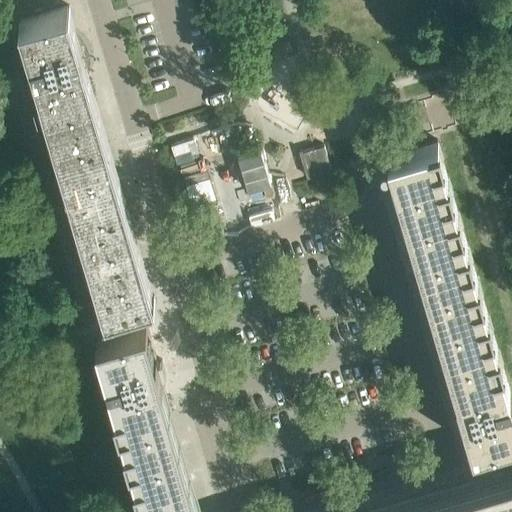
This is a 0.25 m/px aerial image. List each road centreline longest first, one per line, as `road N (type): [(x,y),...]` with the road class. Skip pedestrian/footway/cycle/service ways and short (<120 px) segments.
road 1 (residential): [(97,0),(196,326),(208,373),(204,396),(240,511)]
road 2 (residential): [(264,511),(445,459),(358,154)]
